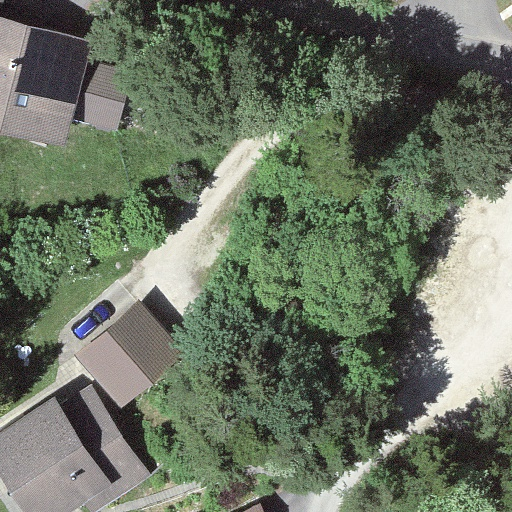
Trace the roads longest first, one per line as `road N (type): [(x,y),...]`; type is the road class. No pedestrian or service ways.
road 1 (residential): [(322,511),(347,463),(388,437),(511,208)]
road 2 (residential): [(282,0),(511,64)]
